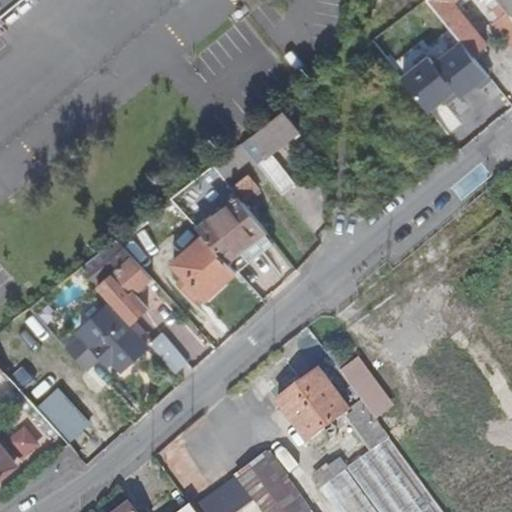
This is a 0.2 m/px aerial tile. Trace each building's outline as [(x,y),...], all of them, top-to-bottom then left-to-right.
[(0,0),(0,20),(24,0),(0,0)] [(471,55),(428,0),(406,17),(450,72),(471,55)] [(428,0),(471,55),(474,58),(486,49),(468,25),(469,24),(453,3),(456,0),(428,0)] [(511,0),(497,0),(504,8),(511,18),(511,0)] [(511,47),(511,18),(504,8),(490,20),(511,47)] [(450,72),(406,17),(393,28),(437,82),(450,72)] [(284,112),(243,145),(282,195),(295,186),(270,154),(300,131),(284,112)] [(232,189),(214,167),(202,176),(226,208),(238,197),(232,189)] [(249,176),(232,189),(238,197),(243,203),(259,190),(249,176)] [(243,203),(238,197),(226,208),(198,230),(205,238),(228,262),(266,233),(243,203)] [(228,262),(205,238),(175,265),(188,279),(181,285),(195,301),(202,295),(207,300),(237,273),(228,262)] [(152,279),(118,241),(81,271),(89,280),(99,290),(100,289),(131,324),(148,309),(135,295),(152,279)] [(148,348),(124,321),(110,306),(80,334),(83,336),(102,357),(106,361),(110,358),(113,361),(122,372),(148,348)] [(64,335),(58,342),(66,351),(73,345),(64,335)] [(102,357),(83,336),(73,345),(66,351),(86,372),(102,357)] [(169,344),(157,355),(176,376),(189,365),(169,344)] [(350,412),(320,373),(278,404),(309,444),(350,412)] [(60,385),(43,400),(75,435),(92,420),(60,385)] [(367,445),(384,432),(362,402),(353,409),(355,413),(347,419),(367,445)] [(27,422),(4,439),(19,460),(42,443),(27,422)] [(442,511),(389,440),(347,471),(339,461),(330,468),(337,478),(333,481),(322,489),(338,511),(442,511)] [(0,451),(0,479),(14,468),(0,451)] [(314,511),(270,453),(235,479),(259,511),(314,511)] [(136,511),(129,503),(117,511),(136,511)]
